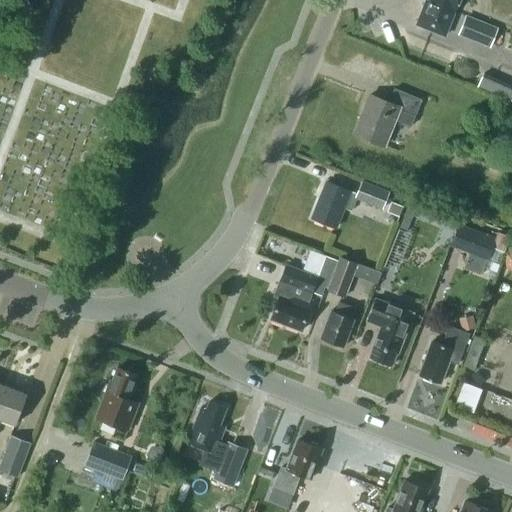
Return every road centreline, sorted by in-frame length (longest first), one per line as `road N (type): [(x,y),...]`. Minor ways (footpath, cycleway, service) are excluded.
road 1 (tertiary): [(511,479),(243,373),(162,296)]
road 2 (unclassified): [(162,296),(213,266),(246,222),(337,0)]
road 3 (tertiary): [(162,296),(103,310),(0,283)]
